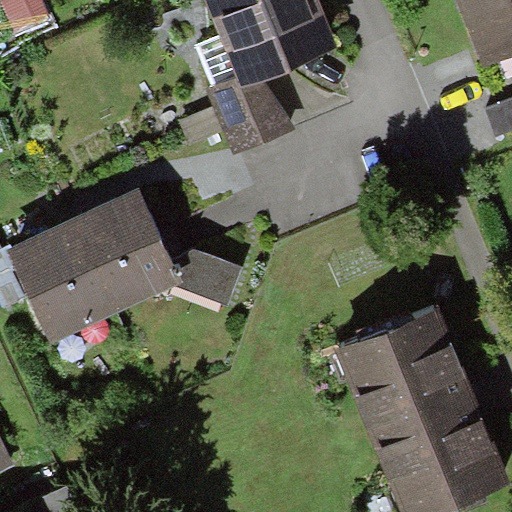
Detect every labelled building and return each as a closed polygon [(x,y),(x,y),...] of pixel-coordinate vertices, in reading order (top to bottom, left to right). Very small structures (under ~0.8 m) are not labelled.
[(315,0),(218,0),(250,79),(272,70),(335,44),(315,0)] [(511,0),(468,0),(489,59),(511,50),(511,0)] [(272,70),(250,79),(220,88),(244,144),(295,123),(272,70)] [(511,96),(491,105),(502,136),(511,132),(511,96)] [(89,213),(129,301),(176,279),(225,300),(243,260),(176,239),(148,184),(89,213)] [(129,301),(89,213),(17,244),(57,333),(129,301)] [(444,305),(344,342),(407,511),(426,511),(509,481),(444,305)] [(0,430),(0,467),(14,461),(0,430)] [(80,511),(68,488),(21,510),(21,511),(80,511)]
